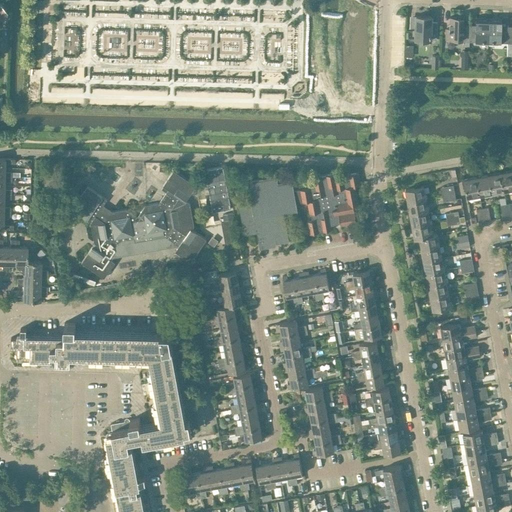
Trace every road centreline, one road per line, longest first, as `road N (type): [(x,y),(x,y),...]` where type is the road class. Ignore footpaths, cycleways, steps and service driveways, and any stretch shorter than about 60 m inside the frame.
road 1 (residential): [(172,511),(164,465),(280,443),(255,316),(265,309),(259,266),(386,243)]
road 2 (residential): [(434,511),(386,243)]
road 3 (residential): [(386,243),(379,195),(385,0)]
road 4 (residential): [(511,232),(477,238),(511,429)]
road 5 (residential): [(0,310),(159,307)]
road 6 (residential): [(93,511),(81,475),(0,451)]
